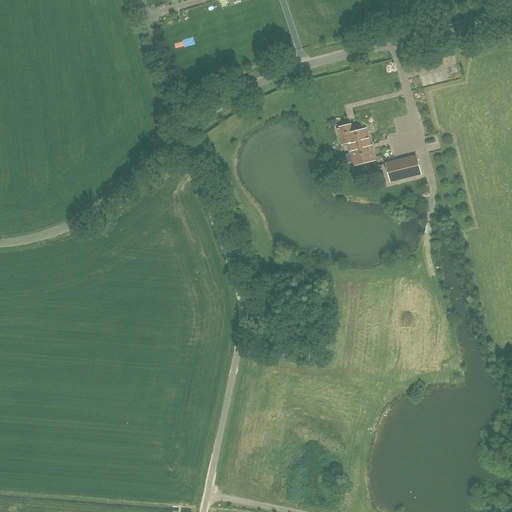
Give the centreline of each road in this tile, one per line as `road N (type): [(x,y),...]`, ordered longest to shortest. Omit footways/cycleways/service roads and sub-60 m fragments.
road 1 (unclassified): [(202,511),(242,304),(184,132)]
road 2 (unclassified): [(184,132),(269,77),(511,13)]
road 3 (unclassified): [(0,243),(65,228),(184,132)]
